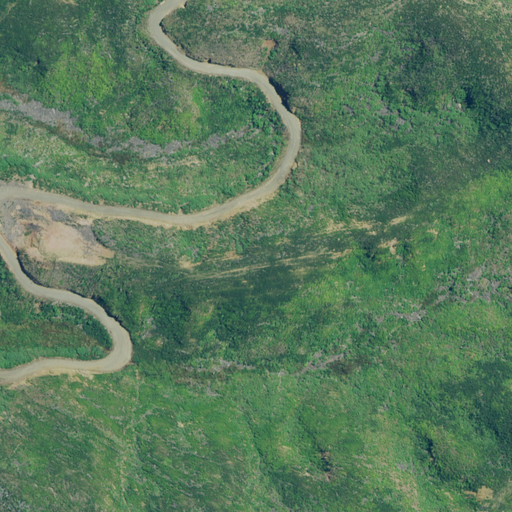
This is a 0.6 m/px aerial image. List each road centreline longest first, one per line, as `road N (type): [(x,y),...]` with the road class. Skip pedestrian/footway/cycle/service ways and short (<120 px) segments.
road 1 (track): [(171,0),(141,15),(152,44),(220,74),(265,78),(295,136),(271,184),(206,226),(26,188),(0,197)]
road 2 (track): [(0,254),(32,294),(124,314),(122,354),(94,367),(0,379)]
